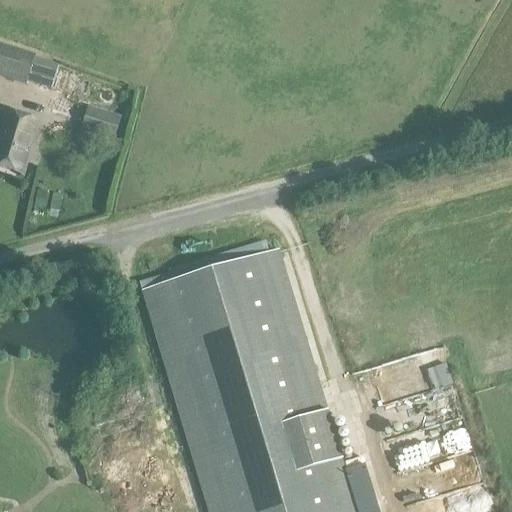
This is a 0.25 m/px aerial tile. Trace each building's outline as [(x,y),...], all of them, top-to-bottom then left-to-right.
[(0,78),(26,86),(34,60),(35,56),(0,45),(0,78)] [(88,108),(81,131),(114,142),(122,119),(88,108)] [(0,169),(22,176),(38,123),(1,112),(0,117),(0,169)] [(357,511),(279,253),(195,278),(142,294),(208,511),(357,511)] [(423,386),(441,384),(438,364),(420,367),(423,386)] [(424,406),(436,421),(447,411),(435,397),(424,406)] [(395,476),(403,511),(445,511),(444,507),(455,504),(452,490),(477,484),(470,457),(395,476)] [(377,511),(364,467),(346,473),(357,511),(377,511)]
